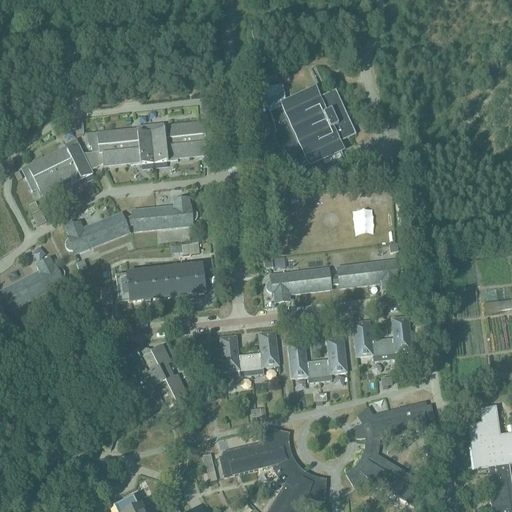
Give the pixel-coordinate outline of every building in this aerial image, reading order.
[(313,93),(286,105),(283,87),(259,91),(268,113),(273,123),(275,135),(278,135),(285,150),(283,152),(291,162),(295,172),(303,169),(308,180),(320,174),(323,178),(328,173),(326,171),(345,163),(340,152),(337,144),(355,136),(335,92),(317,100),(313,93)] [(203,122),(210,121),(209,111),(202,112),(203,122)] [(203,123),(201,123),(163,127),(163,125),(150,126),(152,146),(205,140),(203,123)] [(75,126),(76,135),(83,135),(83,125),(75,126)] [(152,146),(150,126),(137,128),(137,130),(86,135),(87,144),(89,148),(91,148),(92,152),(152,146)] [(152,146),(154,165),(167,163),(167,161),(207,157),(205,140),(152,146)] [(84,158),(83,155),(79,146),(78,146),(76,141),(64,147),(65,149),(27,167),(21,170),(28,186),(84,158)] [(152,146),(92,152),(92,154),(83,155),(84,158),(91,171),(97,168),(97,165),(102,165),(103,168),(140,164),(140,166),(154,165),(152,146)] [(84,158),(28,186),(32,193),(36,191),(40,199),(42,198),(79,179),(80,181),(93,175),(91,171),(84,158)] [(214,158),(207,159),(207,169),(215,168),(214,158)] [(32,215),(39,212),(35,203),(28,207),(32,215)] [(132,213),(132,218),(128,219),(130,228),(133,227),(134,233),(172,229),(172,228),(185,226),(185,224),(192,223),(195,221),(196,218),(196,215),(194,212),(190,212),(190,207),(189,207),(189,204),(173,205),(174,212),(169,212),(169,209),(132,213)] [(37,228),(46,223),(41,213),(32,218),(37,228)] [(130,228),(128,219),(123,220),(121,215),(86,229),(87,232),(83,233),(81,228),(66,233),(68,236),(67,237),(68,241),(66,243),(65,247),(66,250),(69,252),(73,252),(79,249),(80,252),(92,247),(93,249),(129,235),(126,229),(130,228)] [(197,236),(189,237),(190,246),(198,245),(197,236)] [(397,245),(389,246),(390,255),(398,254),(397,245)] [(264,262),(265,270),(273,269),(272,261),(264,262)] [(84,262),(76,265),(79,273),(87,270),(84,262)] [(61,281),(63,278),(64,275),(62,272),(59,270),(56,270),(54,266),(53,267),(51,264),(38,271),(41,276),(36,279),(35,276),(2,293),(11,311),(45,294),(44,292),(56,286),(55,284),(61,281)] [(397,283),(396,279),(399,277),(401,274),(401,271),(398,268),(395,267),(388,268),(388,265),(375,267),(375,265),(337,270),(337,277),(338,285),(339,290),(376,286),(376,283),(380,282),(381,289),(396,287),(396,283),(397,283)] [(192,299),(192,297),(204,295),(201,268),(115,277),(118,305),(142,302),(143,305),(150,304),(149,302),(185,298),(185,300),(192,299)] [(338,285),(337,277),(329,278),(328,271),(290,275),(290,277),(277,279),(277,281),(270,282),(267,284),(266,287),(266,290),(268,293),(272,294),(272,298),(273,298),(274,301),(289,300),(288,293),(293,293),(293,296),(330,291),(330,286),(338,285)] [(71,289),(63,293),(67,301),(74,297),(71,289)] [(369,323),(352,325),(356,359),(372,357),(373,364),(396,362),(395,355),(411,353),(408,319),(391,321),(393,340),(371,342),(369,323)] [(219,340),(223,374),(239,372),(240,379),(263,376),(262,369),(278,368),(275,334),(258,336),(260,355),(238,357),(236,338),(219,340)] [(304,344),(287,346),(291,380),(307,378),(308,386),(331,383),(330,376),(346,374),(343,340),(326,342),(328,361),(306,364),(304,344)] [(137,354),(125,360),(134,377),(137,376),(141,383),(139,387),(144,389),(145,392),(142,394),(153,417),(166,411),(165,410),(176,404),(176,405),(188,399),(177,376),(173,378),(172,375),(173,370),(169,369),(167,366),(171,364),(162,346),(150,352),(149,350),(144,350),(144,356),(139,358),(137,354)] [(391,379),(381,380),(382,388),(392,387),(391,379)] [(326,395),(316,396),(317,404),(326,403),(326,395)] [(79,433),(113,406),(107,398),(95,408),(97,411),(83,423),(79,418),(72,423),(79,433)] [(365,442),(365,445),(365,448),(364,451),(363,455),(362,459),(360,462),(358,465),(355,468),(352,471),(349,474),(346,476),(352,487),(357,484),(361,480),(364,478),(367,481),(414,509),(424,491),(421,488),(423,485),(376,457),(377,452),(378,446),(378,441),(383,441),(425,430),(426,433),(436,431),(430,407),(426,408),(425,405),(372,418),(367,410),(357,418),(360,422),(361,424),(362,426),(353,430),(356,440),(365,440),(365,442)] [(467,427),(474,472),(488,470),(489,477),(487,478),(488,480),(492,511),(511,511),(511,435),(500,437),(495,409),(479,411),(481,425),(467,427)] [(261,418),(260,411),(250,412),(251,420),(261,418)] [(151,419),(142,423),(145,430),(154,426),(151,419)] [(321,504),(324,504),(326,481),(322,481),(319,480),(315,479),(312,478),(308,476),(306,475),(303,472),(300,470),(298,467),(296,465),(294,463),(293,460),(291,457),(289,451),(289,447),(288,444),(288,443),(288,439),(289,435),(264,430),(264,437),(264,444),(222,454),(223,458),(219,459),(224,480),(271,468),(274,473),(277,478),(281,483),(285,487),(269,511),(298,511),(306,500),(310,501),(314,502),(317,503),(321,504)] [(210,456),(203,457),(205,467),(212,465),(210,456)] [(139,511),(133,500),(132,498),(113,508),(112,505),(111,505),(112,509),(113,508),(114,511),(177,511),(176,507),(166,511),(139,511)]
